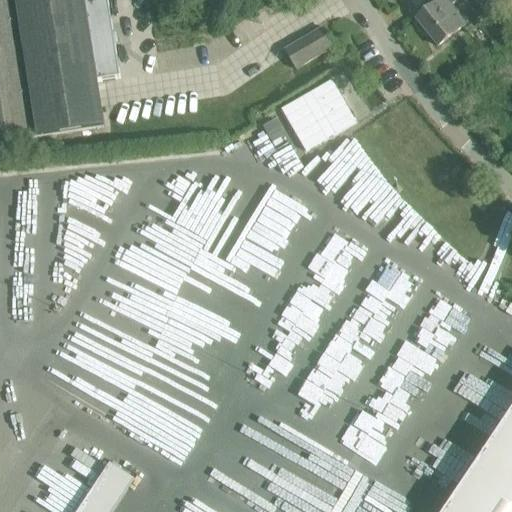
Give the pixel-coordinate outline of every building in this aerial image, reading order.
[(0,0),(0,144),(104,128),(97,84),(121,80),(108,0),(85,4),(83,0),(0,0)] [(441,0),(416,20),(438,47),(454,34),(455,35),(466,26),(450,7),(458,0),(441,0)] [(335,48),(334,47),(323,29),(286,52),(297,70),(335,48)] [(333,81),(281,111),(305,154),(357,124),(333,81)] [(432,163),(441,174),(459,157),(404,100),(381,122),(409,152),(403,158),(419,175),(432,163)] [(396,374),(442,317),(242,159),(214,154),(195,178),(317,273),(315,284),(300,302),(298,314),(290,312),(281,323),(279,322),(271,366),(277,359),(294,362),(293,368),(322,374),(320,384),(354,390),(369,402),(386,405),(384,414),(379,419),(382,421),(399,425),(389,416),(411,420),(426,401),(427,399),(396,374)] [(471,170),(459,157),(441,174),(432,163),(419,175),(441,198),(471,170)] [(11,170),(5,224),(31,227),(34,201),(41,202),(44,174),(11,170)] [(68,353),(77,335),(66,330),(69,324),(61,320),(49,343),(68,353)] [(511,511),(511,412),(445,511),(511,511)] [(111,465),(79,511),(114,511),(135,481),(111,465)]
